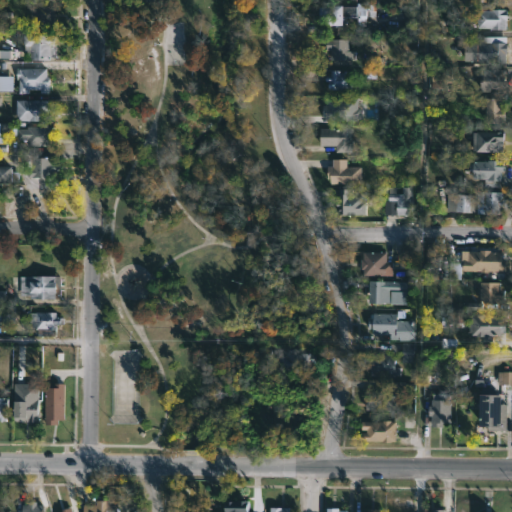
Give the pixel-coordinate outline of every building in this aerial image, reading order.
[(347,5),(369,4),(369,14),(348,15),(348,25),(338,26),(338,23),(322,23),(321,6),(347,4),(347,5)] [(53,5),(53,25),(33,25),(33,7),(53,5)] [(507,21),(507,30),(479,29),(479,23),(474,23),(474,14),(480,14),(480,11),(509,10),(509,21),(507,21)] [(46,34),(46,35),(52,35),(52,57),(46,57),(46,59),(29,59),(29,50),(24,51),(24,45),(20,45),(19,34),(46,34)] [(349,56),(349,59),(332,59),(332,50),(328,49),(329,38),(350,39),(349,56)] [(511,42),(511,52),(509,52),(509,62),(495,62),(495,59),(467,59),(467,42),(511,42)] [(452,67),(451,81),(448,81),(448,88),(433,88),(434,67),(452,67)] [(44,69),(44,77),(47,77),(47,93),(38,93),(38,89),(26,90),(26,94),(16,94),(16,80),(13,80),(13,68),(44,68),(44,69)] [(507,69),(507,74),(508,74),(508,89),(493,88),(493,91),(483,91),(484,72),(494,72),(495,68),(507,69)] [(350,72),(331,71),(330,79),(327,78),(327,90),(349,91),(350,72)] [(13,77),(0,76),(0,91),(13,92),(13,77)] [(358,99),(324,98),(324,121),(361,122),(361,109),(358,109),(358,99)] [(502,109),(501,124),(483,124),(484,98),(502,99),(502,109)] [(53,120),(18,119),(18,99),(53,99),(53,120)] [(11,123),(0,123),(0,134),(11,135),(11,123)] [(54,138),(54,145),(27,145),(28,139),(18,139),(18,126),(55,126),(54,138)] [(353,128),(353,152),(337,151),(337,145),(322,145),(322,128),(353,128)] [(502,132),(502,152),(471,150),(472,132),(502,132)] [(30,153),(43,154),(43,156),(55,157),(55,163),(60,163),(60,171),(55,170),(55,177),(29,177),(29,162),(22,162),(22,153),(30,153)] [(367,160),(367,170),(359,170),(359,176),(352,176),(352,184),(337,183),(337,177),(334,177),(335,158),(367,160)] [(502,161),(502,171),(500,170),(500,181),(473,178),(474,170),(469,170),(469,163),(473,163),(473,161),(502,161)] [(11,170),(11,171),(16,171),(16,182),(0,182),(0,166),(11,166),(11,170)] [(436,187),(425,187),(426,204),(437,203),(436,187)] [(355,190),(355,194),(357,194),(357,196),(364,196),(364,201),(369,201),(368,214),(341,214),(341,206),(340,206),(340,202),(341,202),(342,188),(355,188),(355,190)] [(501,192),(501,198),(504,199),(504,208),(500,208),(500,215),(475,214),(476,198),(473,198),(473,192),(501,192)] [(412,194),(412,216),(394,216),(394,202),(386,202),(386,194),(412,194)] [(475,199),(474,212),(445,210),(446,194),(471,195),(471,199),(475,199)] [(439,266),(439,249),(427,249),(427,266),(439,266)] [(489,251),(500,252),(500,261),(504,261),(504,272),(478,273),(478,272),(460,272),(460,261),(465,261),(465,252),(489,251)] [(384,253),(384,261),(391,262),(391,278),(361,278),(361,270),(359,270),(361,252),(384,253)] [(461,263),(451,262),(451,279),(461,279),(461,263)] [(58,277),(58,278),(60,278),(60,286),(58,286),(58,289),(60,289),(60,297),(59,297),(59,299),(28,300),(28,296),(18,296),(19,276),(58,277)] [(408,282),(407,292),(393,291),(392,303),(370,302),(371,280),(408,282)] [(499,283),(499,291),(503,291),(503,302),(478,302),(478,282),(499,283)] [(0,321),(15,322),(15,306),(0,305),(0,321)] [(58,312),(58,317),(63,317),(63,324),(58,324),(58,329),(52,329),(52,336),(37,336),(37,329),(32,329),(31,312),(58,312)] [(383,312),(383,313),(396,314),(397,319),(395,319),(395,321),(403,321),(403,318),(406,318),(406,319),(408,319),(408,323),(410,324),(410,321),(412,321),(412,335),(369,334),(369,327),(366,327),(366,317),(368,317),(368,313),(372,313),(372,312),(383,312)] [(488,314),(488,315),(504,315),(503,318),(508,318),(508,333),(499,333),(499,335),(494,335),(494,340),(479,340),(479,335),(475,335),(475,332),(472,332),(472,318),(475,318),(475,315),(479,315),(479,314),(488,314)] [(412,363),(413,343),(403,343),(403,362),(412,363)] [(393,360),(393,366),(398,366),(398,376),(368,376),(368,369),(364,369),(364,359),(368,359),(368,352),(394,352),(394,360),(393,360)] [(316,354),(316,371),(283,371),(283,364),(281,364),(281,357),(284,357),(284,355),(289,355),(289,353),(316,354)] [(511,371),(498,372),(498,385),(511,384),(511,371)] [(52,421),(48,421),(49,384),(63,384),(62,421),(52,421)] [(40,398),(40,421),(15,420),(16,399),(13,399),(13,389),(36,389),(36,398),(40,398)] [(398,393),(397,411),(368,409),(369,399),(372,399),(373,390),(398,393)] [(498,393),(498,403),(505,403),(505,431),(485,431),(486,425),(476,424),(476,392),(498,393)] [(451,394),(451,399),(453,399),(453,422),(445,422),(445,427),(433,427),(431,405),(434,405),(435,393),(451,394)] [(0,397),(10,398),(10,407),(8,407),(7,421),(0,421),(0,397)] [(398,422),(397,441),(363,440),(364,432),(366,433),(367,421),(384,421),(384,420),(398,422)] [(249,500),(248,511),(222,511),(222,506),(225,507),(225,500),(249,500)] [(38,501),(38,505),(46,505),(46,511),(23,511),(23,505),(29,505),(29,501),(38,501)] [(108,501),(108,511),(110,511),(85,511),(85,505),(100,505),(100,501),(108,501)] [(75,511),(52,511),(52,510),(72,503),(75,511)]
